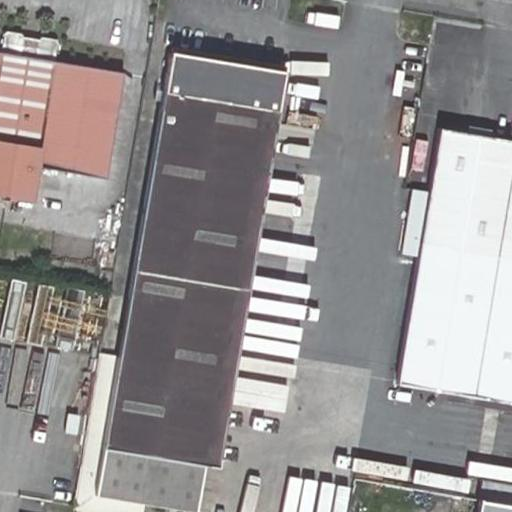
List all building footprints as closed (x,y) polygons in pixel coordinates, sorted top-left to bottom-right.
[(58,172),(104,179),(123,73),(52,61),(56,42),(54,40),(42,37),(38,40),(21,37),(20,34),(7,31),(4,33),(0,52),(0,222),(48,231),(58,172)] [(117,358),(101,447),(203,464),(264,104),(270,68),(168,51),(162,87),(117,358)] [(511,139),(438,127),(405,322),(511,339),(511,139)] [(55,231),(50,259),(92,265),(96,238),(55,231)] [(3,335),(41,339),(46,282),(9,278),(3,335)] [(511,400),(511,339),(405,322),(399,361),(395,381),(511,400)] [(101,447),(117,358),(97,355),(71,511),(78,511),(141,511),(143,503),(195,511),(203,464),(101,447)] [(511,511),(511,503),(477,498),(475,511),(511,511)]
